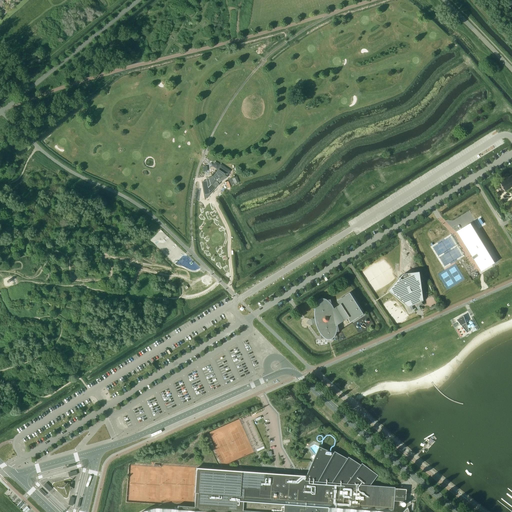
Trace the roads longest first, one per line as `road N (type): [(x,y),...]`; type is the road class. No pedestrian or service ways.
road 1 (track): [(0,272),(33,274),(58,251),(73,279),(105,278),(111,269),(103,254),(116,260),(128,286),(137,271),(179,275)]
road 2 (track): [(3,271),(21,267),(12,259),(40,256),(47,239),(80,242),(101,222),(143,259),(179,275)]
